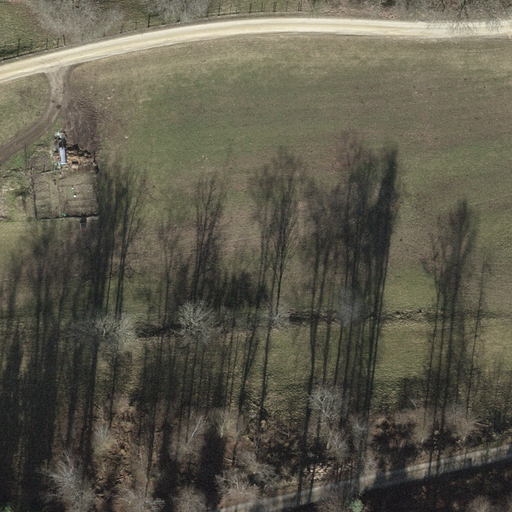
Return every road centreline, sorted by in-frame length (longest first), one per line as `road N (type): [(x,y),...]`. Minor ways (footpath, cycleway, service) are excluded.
road 1 (track): [(511,27),(237,27),(0,74)]
road 2 (track): [(253,511),(511,449)]
